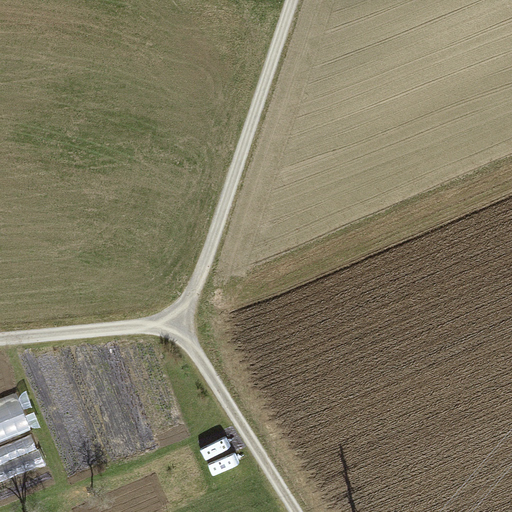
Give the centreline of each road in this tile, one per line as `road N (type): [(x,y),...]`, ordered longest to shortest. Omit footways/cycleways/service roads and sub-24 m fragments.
road 1 (track): [(291,0),(204,267),(178,321)]
road 2 (track): [(178,321),(293,511)]
road 3 (track): [(178,321),(0,338)]
